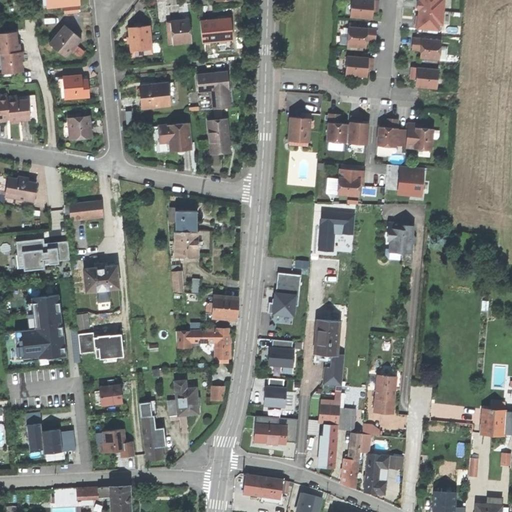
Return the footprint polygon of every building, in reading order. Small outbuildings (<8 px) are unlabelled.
[(373,0),(352,0),(351,17),(373,19),(373,12),(373,8),(379,8),(379,5),(379,1),(373,0)] [(417,9),(419,9),(444,11),(444,0),(420,0),(418,0),(418,5),(417,9)] [(80,13),(79,6),(65,7),(66,15),(80,13)] [(416,28),(439,30),(439,24),(443,24),(444,11),(419,9),(419,16),(419,20),(416,19),(416,23),(416,28)] [(234,40),(232,19),(210,21),(201,22),(203,43),(234,40)] [(169,45),(193,43),(191,25),(187,26),(186,21),(177,22),(169,22),(169,26),(167,26),(169,45)] [(135,28),(129,29),(131,42),(132,51),(140,51),(140,55),(150,54),(150,50),(152,49),(150,26),(142,27),(141,24),(135,24),(135,28)] [(49,44),(66,58),(71,51),(76,45),(81,39),(74,33),(65,25),(49,44)] [(376,35),(377,30),(349,27),(348,46),(366,47),(367,40),(367,37),(376,38),(376,35)] [(0,53),(18,51),(17,41),(16,31),(0,32),(0,53)] [(421,58),(440,59),(441,41),(414,38),(413,43),(413,46),(422,47),(421,51),(421,58)] [(85,52),(76,45),(71,51),(78,56),(82,56),(85,52)] [(3,73),(23,71),(21,57),(20,51),(18,51),(0,53),(3,73)] [(374,63),(374,58),(366,58),(348,56),(347,59),(346,75),(367,77),(368,70),(368,66),(374,67),(374,63)] [(416,87),(437,88),(439,70),(412,67),(412,73),(411,75),(417,76),(416,80),(416,87)] [(228,72),(198,75),(199,83),(200,93),(212,92),(213,110),(231,108),(228,72)] [(65,99),(90,97),(89,89),(88,80),(82,81),(82,78),(59,80),(60,89),(64,89),(65,99)] [(143,109),(170,106),(169,93),(176,92),(175,83),(141,87),(142,97),(143,109)] [(0,119),(9,118),(7,97),(7,94),(0,94),(0,119)] [(35,95),(16,97),(17,102),(28,101),(30,119),(33,119),(37,119),(35,95)] [(10,121),(30,119),(28,101),(17,102),(16,97),(16,96),(7,97),(9,118),(10,121)] [(346,143),(347,124),(340,124),(337,123),(338,114),(333,114),(329,114),(327,141),(346,143)] [(70,121),(71,138),(72,139),(92,137),(91,132),(91,125),(88,125),(87,116),(70,117),(70,121)] [(310,118),(305,118),(303,118),(290,117),(288,138),(308,139),(309,128),(310,118)] [(349,143),(367,145),(369,123),(362,123),(358,123),(359,117),(355,117),(351,117),(349,143)] [(226,119),(208,121),(211,150),(229,148),(228,136),(226,119)] [(386,127),(379,127),(378,146),(396,147),(396,145),(407,146),(408,130),(398,129),(398,120),(394,119),(391,119),(390,128),(386,127)] [(189,123),(158,126),(160,142),(167,142),(170,141),(171,151),(191,149),(189,123)] [(409,123),(408,130),(407,146),(406,148),(432,150),(433,129),(423,128),(419,128),(420,124),(414,124),(409,123)] [(160,142),(158,126),(153,126),(155,153),(171,151),(170,141),(167,142),(160,142)] [(411,192),(421,193),(423,168),(402,166),(401,173),(399,194),(411,195),(411,192)] [(360,182),(364,182),(365,176),(365,171),(340,169),(338,194),(359,196),(360,186),(360,182)] [(9,178),(7,187),(6,196),(15,198),(32,201),(36,183),(28,182),(28,179),(23,178),(20,179),(18,180),(9,178)] [(113,193),(120,192),(119,179),(111,178),(113,193)] [(0,203),(14,206),(15,198),(6,196),(7,187),(0,185),(0,187),(0,203)] [(103,216),(101,201),(64,205),(65,214),(70,214),(71,219),(103,216)] [(177,221),(177,231),(198,232),(198,225),(198,220),(196,220),(196,211),(178,211),(178,208),(171,208),(171,221),(177,221)] [(318,251),(332,252),(334,233),(353,235),(353,234),(354,214),(321,211),(318,251)] [(406,253),(412,253),(413,245),(415,241),(416,239),(413,236),(414,227),(403,226),(404,224),(389,223),(388,236),(391,241),(390,249),(398,250),(401,253),(406,253)] [(177,257),(198,257),(198,247),(198,232),(177,231),(177,241),(174,241),(173,235),(170,235),(172,257),(177,257)] [(27,241),(21,242),(22,255),(18,255),(20,268),(25,268),(40,266),(40,262),(59,261),(70,260),(68,242),(28,246),(27,241)] [(40,266),(25,268),(25,270),(45,268),(44,265),(53,264),(59,263),(59,261),(40,262),(40,266)] [(105,266),(95,267),(83,269),(85,292),(96,290),(108,289),(119,288),(116,265),(105,266)] [(175,292),(183,292),(182,266),(177,266),(173,266),(175,292)] [(278,273),(276,292),(296,294),(295,305),(297,305),(300,276),(278,273)] [(193,293),(200,293),(201,279),(194,278),(193,293)] [(109,300),(108,289),(96,290),(98,302),(109,300)] [(276,292),(275,292),(274,303),(273,313),(272,314),(294,316),(295,305),(296,294),(276,292)] [(15,331),(18,359),(23,358),(37,357),(37,358),(38,358),(46,357),(65,355),(63,331),(59,295),(32,297),(32,303),(35,329),(29,329),(15,331)] [(213,315),(238,317),(239,308),(240,298),(215,295),(214,303),(208,303),(207,313),(213,313),(213,315)] [(26,303),(29,329),(35,329),(32,303),(26,303)] [(78,328),(89,327),(87,314),(77,315),(78,328)] [(316,337),(315,354),(337,356),(337,355),(340,322),(317,320),(316,337)] [(77,328),(70,329),(73,362),(80,362),(79,353),(77,335),(77,328)] [(178,348),(191,348),(191,342),(216,343),(216,359),(231,359),(231,346),(231,335),(229,335),(229,329),(220,329),(220,328),(214,328),(214,331),(192,331),(177,332),(178,348)] [(93,333),(77,335),(79,353),(95,352),(94,347),(93,337),(93,333)] [(122,355),(120,335),(93,337),(94,347),(100,347),(100,357),(103,357),(116,356),(122,355)] [(273,340),(272,349),(292,350),(293,342),(279,341),(273,340)] [(292,350),(272,349),(271,349),(271,356),(269,356),(268,365),(293,367),(294,350),(292,350)] [(325,363),(335,364),(335,360),(344,360),(345,356),(337,355),(337,356),(315,354),(314,357),(317,357),(317,361),(325,362),(325,363)] [(335,364),(335,368),(335,369),(344,370),(344,360),(335,360),(335,364)] [(335,386),(341,386),(342,386),(344,370),(335,369),(335,368),(325,368),(324,385),(335,386)] [(389,400),(394,401),(396,377),(378,376),(375,413),(383,414),(388,415),(389,400)] [(269,379),(269,388),(284,389),(284,380),(269,379)] [(188,415),(199,414),(197,389),(191,389),(191,386),(187,386),(186,382),(176,383),(178,399),(169,400),(170,417),(188,415)] [(120,385),(99,387),(101,406),(122,403),(120,385)] [(211,400),(222,400),(226,386),(211,385),(211,400)] [(284,389),(269,388),(266,387),(264,406),(285,407),(286,389),(284,389)] [(320,399),(320,406),(340,407),(341,393),(335,392),(334,400),(320,399)] [(154,460),(164,459),(162,447),(167,447),(165,431),(154,432),(152,416),(155,416),(157,416),(155,401),(139,403),(141,418),(142,417),(147,461),(154,460)] [(493,402),(492,410),(504,411),(505,403),(503,403),(493,402)] [(329,422),(339,423),(340,409),(340,407),(320,406),(319,421),(329,422)] [(339,423),(338,429),(354,430),(356,410),(340,409),(339,423)] [(505,411),(504,411),(492,410),(483,409),(482,420),(481,433),(503,435),(503,434),(505,412),(505,411)] [(27,425),(41,423),(40,412),(25,413),(27,425)] [(511,412),(505,412),(503,434),(511,434),(511,412)] [(155,416),(152,416),(154,432),(165,431),(164,427),(156,428),(155,416)] [(286,445),(286,442),(287,427),(286,427),(279,426),(280,419),(256,417),(255,439),(267,440),(267,443),(267,444),(271,445),(277,445),(277,444),(286,445)] [(287,419),(286,427),(287,427),(286,442),(297,443),(299,420),(287,419)] [(338,438),(338,429),(339,423),(329,422),(327,437),(338,438)] [(41,423),(27,425),(29,450),(42,449),(43,449),(42,431),(41,423)] [(380,431),(372,426),(363,425),(362,434),(375,435),(380,435),(380,431)] [(43,449),(42,449),(43,453),(62,451),(60,431),(60,429),(54,430),(42,431),(43,449)] [(126,450),(125,443),(123,429),(104,432),(105,443),(100,444),(101,453),(115,451),(120,451),(126,450)] [(60,431),(62,451),(75,449),(73,430),(60,431)] [(360,453),(362,435),(352,434),(349,460),(344,460),(342,484),(349,487),(356,490),(360,453)] [(362,435),(360,453),(368,454),(370,436),(362,435)] [(330,468),(335,468),(338,438),(327,437),(322,437),(320,467),(330,468)] [(134,442),(125,443),(126,450),(120,451),(121,457),(135,456),(134,442)] [(501,465),(509,465),(510,454),(502,454),(501,465)] [(388,457),(368,455),(364,493),(376,495),(385,495),(388,457)] [(403,459),(389,457),(388,469),(402,471),(403,459)] [(471,458),(469,476),(477,476),(478,459),(471,458)] [(258,496),(279,499),(281,492),(282,483),(282,480),(282,479),(245,474),(243,494),(253,495),(258,496)] [(129,486),(111,487),(111,497),(111,511),(130,511),(130,499),(129,486)] [(98,497),(98,487),(76,488),(77,498),(78,498),(98,497)] [(98,497),(111,497),(111,487),(98,487),(98,497)] [(77,498),(76,488),(55,489),(55,503),(78,502),(78,498),(77,498)] [(454,511),(454,507),(455,493),(437,492),(435,511),(454,511)] [(310,511),(315,497),(303,494),(300,504),(298,511),(310,511)] [(315,497),(310,511),(318,511),(322,498),(315,496),(315,497)] [(491,498),(490,506),(501,507),(502,499),(491,498)]
